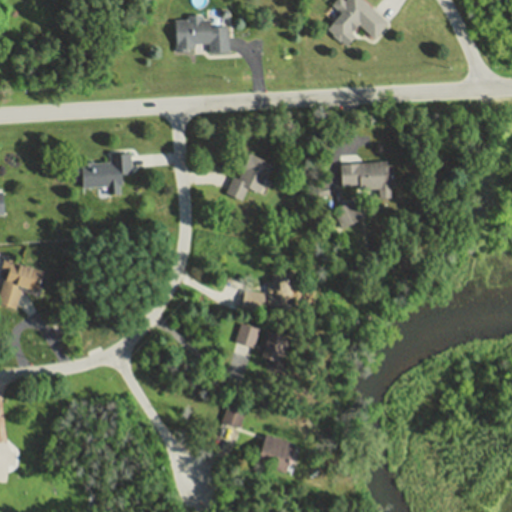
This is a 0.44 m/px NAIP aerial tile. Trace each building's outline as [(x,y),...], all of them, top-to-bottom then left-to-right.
[(343,47),(323,28),(338,13),(329,4),(333,0),(339,0),(341,1),(342,0),(360,0),(384,23),(370,38),(357,25),(350,33),(353,36),(343,47)] [(174,51),(173,21),(185,20),(185,16),(198,15),(198,19),(206,19),(207,26),(226,25),(227,52),(206,53),(205,44),(193,45),(193,48),(184,49),(184,50),(174,51)] [(69,163),(104,158),(104,154),(129,151),(132,173),(122,174),(123,183),(116,184),(117,192),(108,193),(107,185),(79,188),(78,180),(72,180),(69,163)] [(225,192),(232,178),(237,180),(240,172),(235,170),(244,153),(271,167),(258,194),(245,188),(240,199),(225,192)] [(391,166),(383,166),(383,161),(332,164),(334,185),(356,184),(356,189),(376,188),(377,198),(389,197),(388,189),(393,189),(391,166)] [(323,180),(326,194),(316,196),(313,181),(323,180)] [(329,210),(353,199),(361,216),(337,227),(329,210)] [(0,303),(0,292),(5,274),(0,272),(0,260),(42,272),(37,291),(20,286),(14,308),(0,303)] [(267,317),(292,324),(302,290),(282,269),(269,272),(267,317)] [(263,292),(259,311),(239,307),(243,288),(263,292)] [(257,330),(237,324),(231,344),(251,349),(257,330)] [(254,357),(262,330),(295,339),(285,374),(268,369),(270,362),(254,357)] [(220,422),(225,404),(244,409),(238,428),(220,422)] [(292,444),(261,434),(252,464),(283,473),(292,444)]
